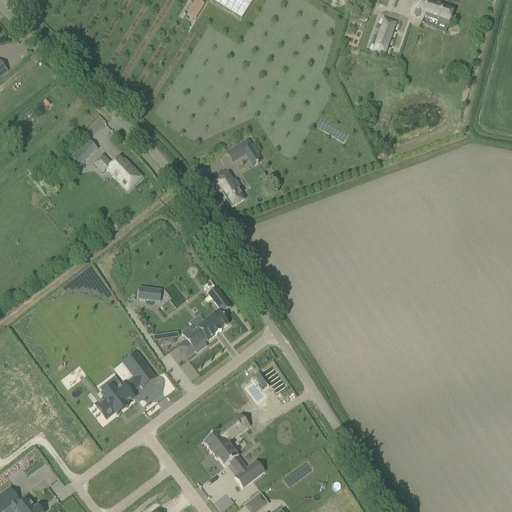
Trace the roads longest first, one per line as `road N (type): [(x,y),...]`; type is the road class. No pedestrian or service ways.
road 1 (unclassified): [(274,332),(173,171),(0,3)]
road 2 (unclassified): [(392,511),(274,332)]
road 3 (residential): [(144,431),(274,332)]
road 4 (residential): [(96,511),(75,484),(144,431)]
